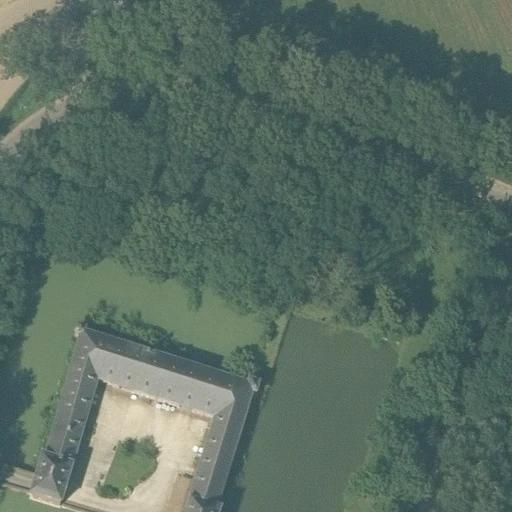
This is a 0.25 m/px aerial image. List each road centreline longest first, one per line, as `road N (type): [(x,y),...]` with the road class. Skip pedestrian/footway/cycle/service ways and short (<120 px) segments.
road 1 (tertiary): [(511,199),(386,153),(184,96),(112,96),(81,106)]
road 2 (track): [(81,106),(76,67),(87,35),(123,0)]
